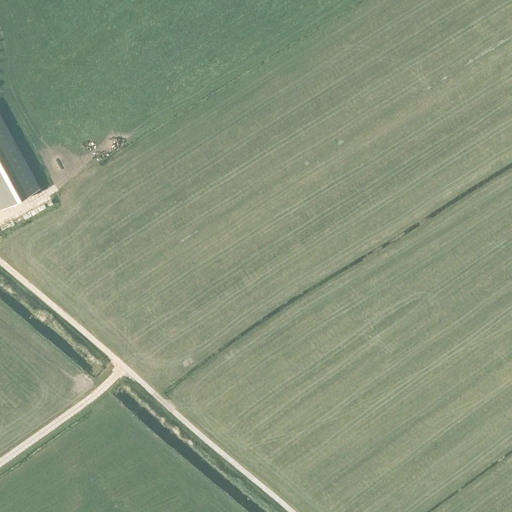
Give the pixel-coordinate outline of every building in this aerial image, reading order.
[(0,203),(2,206),(37,187),(0,119),(0,203)] [(49,246),(46,252),(57,260),(58,258),(61,253),(49,246)] [(56,294),(62,299),(82,277),(70,266),(54,283),(60,289),(56,294)] [(32,276),(38,284),(46,277),(39,270),(32,276)] [(84,316),(106,294),(93,281),(82,292),(89,299),(78,311),(84,316)]
